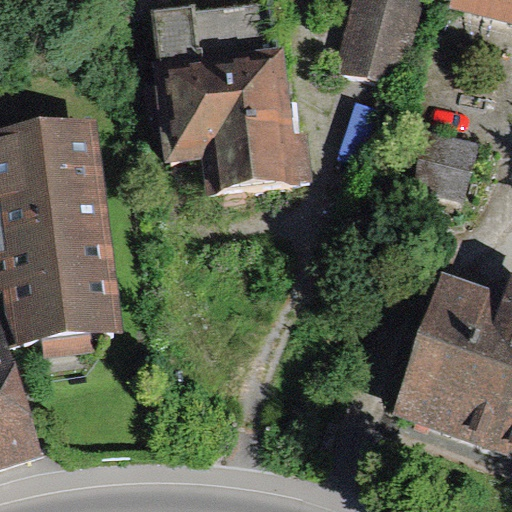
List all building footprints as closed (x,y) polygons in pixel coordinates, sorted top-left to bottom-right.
[(159,64),(153,64),(155,74),(157,92),(159,108),(166,163),(204,158),(209,193),(312,180),(306,131),(294,133),(283,48),(279,48),(272,0),(236,0),(152,11),(159,64)] [(423,0),(354,0),(337,71),(401,87),(423,0)] [(511,0),(450,0),(449,6),(511,21),(511,0)] [(157,92),(155,74),(145,76),(150,110),(159,108),(157,92)] [(0,320),(3,320),(7,347),(124,332),(96,118),(0,130),(0,320)] [(511,274),(506,293),(443,271),(393,415),(501,452),(511,418),(511,274)] [(0,469),(44,457),(7,347),(3,320),(0,320),(0,469)] [(511,418),(501,452),(511,455),(511,418)]
